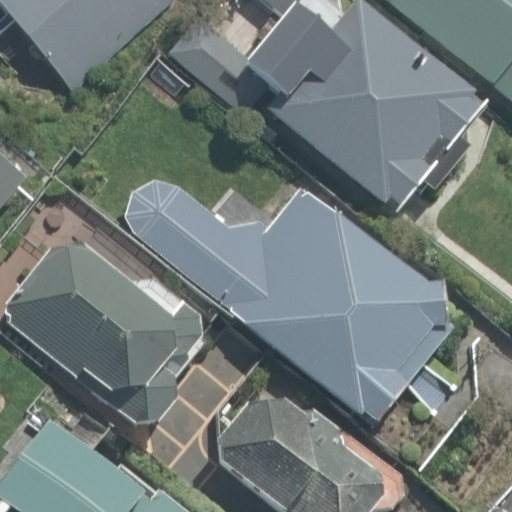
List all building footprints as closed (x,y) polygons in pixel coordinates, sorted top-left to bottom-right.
[(152,0),(0,0),(0,30),(49,88),(152,0)] [(477,102),(349,0),(210,0),(166,55),(377,225),(477,102)] [(511,0),(402,0),(511,82),(511,0)] [(0,192),(13,178),(0,167),(0,192)] [(430,277),(292,188),(255,224),(212,216),(155,179),(128,179),(108,207),(115,226),(375,427),(447,319),(430,277)] [(198,354),(43,231),(0,285),(0,335),(131,439),(198,354)] [(387,511),(398,501),(271,387),(210,455),(273,511),(387,511)] [(95,511),(113,489),(14,418),(0,437),(0,511),(95,511)] [(182,511),(147,482),(121,511),(182,511)]
